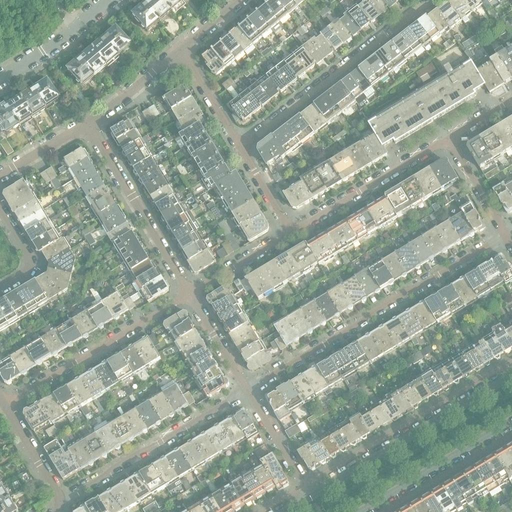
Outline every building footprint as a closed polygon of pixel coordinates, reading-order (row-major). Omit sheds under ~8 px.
[(170,11),(160,0),(147,0),(143,3),(159,22),(159,21),(159,20),(170,11)] [(182,1),(181,0),(160,0),(170,11),(182,1)] [(289,14),(276,0),(273,0),(272,1),(271,0),(266,4),(265,5),(266,6),(279,22),(289,14)] [(298,7),(291,0),(276,0),(289,14),(294,10),(301,18),(304,15),(298,7)] [(379,16),(366,0),(360,0),(362,2),(356,6),(370,24),(379,16)] [(388,10),(380,0),(366,0),(379,16),(388,10)] [(397,3),(394,0),(380,0),(388,10),(397,3)] [(473,13),(462,0),(452,0),(448,4),(462,21),(465,24),(469,20),(466,18),(473,13)] [(483,5),(482,4),(478,0),(462,0),(473,13),(483,5)] [(159,22),(143,3),(138,7),(137,8),(133,10),(133,12),(129,15),(133,20),(135,18),(146,31),(147,30),(148,31),(153,27),(152,26),(158,21),(158,22),(159,22)] [(462,21),(448,4),(445,3),(443,5),(442,8),(439,11),(450,30),(462,21)] [(279,22),(266,6),(263,9),(262,8),(257,12),(256,13),(257,14),(270,30),(279,22)] [(370,24),(356,6),(351,11),(348,7),(344,10),(347,13),(361,31),(370,24)] [(450,30),(439,11),(438,10),(427,19),(440,35),(445,31),(447,33),(450,30)] [(497,16),(492,10),(488,13),(495,22),(504,15),(502,13),(497,16)] [(361,31),(347,13),(338,21),(352,38),(361,31)] [(270,30),(257,14),(254,16),(253,15),(248,19),(248,20),(247,20),(248,21),(261,37),(270,30)] [(440,35),(427,19),(424,21),(422,21),(420,23),(420,24),(419,25),(432,41),(440,35)] [(261,37),(248,21),(245,24),(244,23),(239,27),(238,28),(239,29),(252,45),(261,37)] [(352,38),(338,21),(329,27),(343,45),(352,38)] [(432,41),(419,25),(415,28),(414,28),(412,29),(411,31),(410,32),(423,48),(432,41)] [(343,45),(329,27),(320,34),(334,52),(343,45)] [(129,44),(116,30),(114,28),(112,30),(111,30),(107,33),(107,34),(102,38),(116,55),(129,44)] [(305,34),(301,28),(297,31),(302,37),(305,34)] [(252,45),(239,29),(236,31),(235,30),(230,34),(230,35),(229,35),(230,36),(243,52),(252,45)] [(423,48),(410,32),(407,34),(405,34),(403,36),(403,38),(402,38),(414,55),(423,48)] [(334,52),(320,34),(311,42),(325,59),(334,52)] [(243,52),(230,36),(227,39),(226,38),(221,42),(220,43),(221,44),(234,60),(243,52)] [(116,55),(102,38),(97,42),(96,42),(92,45),(92,47),(90,48),(104,65),(116,55)] [(414,55),(402,38),(398,41),(397,41),(395,43),(394,44),(393,45),(406,61),(414,55)] [(478,43),(474,38),(469,41),(472,46),(478,43)] [(316,66),(302,48),(297,52),(295,50),(294,51),(286,40),(282,43),(293,55),(307,73),(316,66)] [(325,59),(311,42),(302,48),(316,66),(325,59)] [(234,60),(221,44),(218,46),(217,45),(212,50),(211,50),(212,52),(225,68),(234,60)] [(406,61),(393,45),(390,48),(388,48),(386,49),(386,51),(385,52),(397,68),(398,67),(399,69),(407,63),(406,61)] [(511,80),(511,64),(504,52),(502,47),(494,52),(497,56),(511,81),(511,80)] [(104,65),(90,48),(88,50),(86,50),(83,53),(83,54),(78,58),(92,75),(104,65)] [(268,55),(273,51),(271,48),(268,50),(267,49),(261,54),(264,58),(265,57),(268,55)] [(225,68),(212,52),(209,54),(208,53),(203,57),(202,58),(206,63),(206,64),(208,67),(210,70),(211,72),(213,74),(215,76),(215,75),(215,76),(225,68)] [(397,68),(385,52),(381,54),(380,54),(378,56),(377,58),(376,58),(389,74),(393,71),(396,74),(400,70),(397,68)] [(307,73),(293,55),(284,62),(298,80),(307,73)] [(504,85),(490,60),(489,61),(487,56),(473,65),(485,87),(490,94),(504,85)] [(511,81),(497,56),(490,60),(504,85),(511,81)] [(276,69),(270,62),(265,57),(264,58),(265,61),(263,62),(268,67),(267,68),(271,73),(266,77),(280,94),(289,87),(276,69)] [(92,75),(78,58),(73,62),(72,63),(68,65),(68,67),(66,69),(80,85),(92,75)] [(250,60),(249,58),(246,61),(251,67),(254,65),(250,60)] [(389,74),(376,58),(373,61),(371,61),(369,62),(369,64),(368,65),(380,81),(389,74)] [(395,144),(476,96),(474,94),(485,87),(473,65),(470,60),(452,71),(449,67),(444,70),(447,74),(367,122),(374,134),(383,149),(394,142),(395,144)] [(298,80),(284,62),(276,69),(289,87),(298,80)] [(380,81),(368,65),(364,67),(363,68),(360,69),(360,71),(359,72),(372,88),(380,81)] [(372,88),(359,72),(356,74),(354,74),(352,76),(352,77),(351,78),(363,94),(372,88)] [(119,83),(126,77),(123,73),(116,79),(119,83)] [(280,94),(266,77),(258,83),(271,101),(280,94)] [(56,98),(53,92),(59,88),(53,78),(47,82),(45,80),(43,82),(42,81),(38,84),(37,85),(32,89),(44,108),(44,107),(56,98)] [(235,84),(231,78),(230,79),(222,86),(226,91),(227,91),(231,87),(235,84)] [(363,94),(351,78),(342,85),(355,101),(363,94)] [(271,101),(258,83),(255,85),(248,91),(262,108),(271,101)] [(355,101),(342,85),(333,92),(332,92),(329,93),(329,95),(328,96),(342,113),(356,102),(355,101)] [(239,98),(234,90),(231,87),(227,91),(235,101),(230,105),(235,112),(231,116),(235,123),(240,119),(242,121),(243,122),(244,121),(244,122),(253,115),(239,98)] [(173,110),(191,98),(185,88),(166,99),(173,110)] [(44,108),(32,89),(27,92),(25,92),(21,94),(21,96),(18,97),(31,116),(32,119),(41,114),(40,112),(45,109),(44,108)] [(262,108),(248,91),(239,98),(253,115),(262,108)] [(342,113),(328,96),(326,96),(324,98),(323,99),(314,106),(328,124),(342,113)] [(31,116),(18,97),(17,99),(15,98),(11,101),(11,102),(5,106),(17,125),(18,124),(17,123),(29,116),(30,117),(31,116)] [(179,121),(198,109),(191,98),(173,110),(179,121)] [(17,125),(5,106),(0,109),(0,126),(4,132),(11,128),(12,130),(18,126),(17,125)] [(160,115),(154,106),(149,110),(154,119),(156,121),(160,118),(158,115),(160,115)] [(328,124),(314,106),(306,113),(304,113),(302,115),(301,116),(301,117),(314,134),(328,124)] [(180,136),(198,125),(199,125),(203,122),(201,119),(202,118),(201,117),(202,116),(198,109),(179,121),(183,128),(182,129),(179,134),(172,138),(173,140),(180,136)] [(154,119),(149,110),(144,113),(148,120),(150,122),(154,119)] [(314,134),(301,117),(300,117),(298,117),(296,119),(296,121),(287,128),(300,145),(314,134)] [(505,152),(511,148),(511,120),(509,122),(508,125),(506,126),(503,126),(502,126),(493,132),(505,152)] [(117,141),(135,130),(130,121),(112,132),(112,133),(111,135),(113,138),(116,138),(117,141)] [(205,136),(204,134),(205,134),(201,128),(200,129),(198,126),(199,125),(198,125),(180,136),(183,140),(184,139),(188,145),(204,136),(205,136)] [(300,145),(287,128),(278,134),(277,134),(273,137),(287,156),(300,145)] [(123,151),(141,140),(135,130),(117,141),(118,142),(117,144),(118,147),(121,147),(123,151)] [(479,168),(505,152),(493,132),(483,137),(482,140),(480,141),(477,141),(469,146),(468,149),(479,168)] [(387,156),(383,149),(374,134),(360,143),(361,145),(372,164),(387,156)] [(212,146),(211,145),(211,144),(208,138),(206,139),(204,136),(188,145),(187,146),(190,151),(191,150),(195,156),(211,147),(212,146)] [(287,156),(273,137),(259,148),(258,152),(267,166),(280,158),(281,160),(287,156)] [(128,159),(146,149),(141,140),(123,151),(122,154),(124,157),(127,156),(128,159)] [(348,179),(367,168),(368,168),(371,166),(371,165),(372,164),(361,145),(331,162),(342,182),(343,182),(345,182),(347,180),(348,179)] [(218,157),(217,155),(214,149),(213,150),(211,147),(195,156),(193,157),(196,161),(197,160),(201,166),(217,157),(218,157)] [(134,169),(152,158),(146,149),(128,159),(129,160),(128,163),(129,166),(132,166),(134,169)] [(88,159),(87,159),(86,156),(87,154),(85,151),(82,151),(82,150),(66,159),(69,164),(65,167),(68,171),(71,169),(88,159)] [(224,167),(223,166),(224,166),(220,160),(218,160),(217,157),(201,166),(200,167),(202,172),(204,171),(207,177),(210,176),(223,168),(224,167)] [(140,178),(158,167),(152,158),(134,169),(135,170),(133,172),(135,175),(138,175),(140,178)] [(77,178),(93,168),(91,165),(93,163),(91,160),(88,160),(88,159),(71,169),(74,173),(71,175),(74,180),(77,178)] [(427,199),(457,181),(445,161),(420,176),(419,176),(416,178),(416,179),(415,179),(427,199)] [(342,182),(331,162),(300,181),(303,185),(302,185),(311,201),(313,200),(315,200),(317,198),(318,197),(337,186),(338,186),(341,184),(342,183),(342,182)] [(283,178),(291,173),(294,170),(296,168),(293,163),(274,177),(277,182),(283,178)] [(145,188),(164,177),(163,177),(166,175),(164,171),(165,170),(162,165),(158,167),(140,178),(140,179),(139,181),(141,184),(143,184),(145,188)] [(55,179),(57,178),(51,168),(46,171),(52,181),(55,179)] [(82,187),(98,177),(97,174),(98,172),(96,169),(93,169),(93,168),(77,178),(80,183),(75,186),(77,191),(82,187)] [(230,178),(230,177),(230,176),(227,170),(225,171),(223,168),(210,176),(216,186),(230,178)] [(488,180),(500,173),(497,168),(485,176),(488,180)] [(52,181),(46,171),(39,176),(45,185),(50,182),(54,189),(57,187),(52,181)] [(507,179),(503,172),(498,175),(502,182),(507,179)] [(245,188),(244,187),(239,180),(240,178),(238,176),(237,175),(236,174),(230,178),(216,186),(225,200),(245,188)] [(88,197),(104,187),(102,184),(104,181),(102,178),(99,178),(98,177),(82,187),(88,197)] [(151,197),(169,186),(164,177),(145,188),(146,188),(144,191),(146,194),(149,194),(151,197)] [(285,182),(283,178),(277,182),(279,186),(285,182)] [(397,217),(427,199),(415,179),(414,180),(413,180),(410,181),(410,183),(390,194),(389,194),(386,196),(386,197),(385,198),(397,217)] [(36,201),(32,194),(35,193),(29,183),(26,184),(25,181),(5,193),(5,196),(11,206),(10,207),(15,214),(16,213),(36,201)] [(311,201),(302,185),(293,191),(285,195),(293,209),(297,210),(304,205),(306,205),(309,203),(309,202),(311,201)] [(511,200),(505,188),(503,185),(493,191),(503,208),(507,214),(510,214),(511,212),(511,200)] [(157,206),(175,195),(169,186),(151,197),(150,200),(152,203),(155,203),(157,206)] [(94,206),(110,196),(108,193),(109,191),(107,188),(105,188),(104,187),(88,197),(94,206)] [(252,202),(253,200),(251,198),(250,197),(245,188),(225,200),(233,214),(253,202),(252,202)] [(480,220),(471,204),(465,194),(454,200),(461,210),(463,214),(475,233),(478,232),(480,232),(484,230),(484,229),(484,227),(485,227),(481,221),(480,221),(480,220)] [(162,215),(180,204),(175,195),(157,206),(157,207),(156,209),(157,212),(160,212),(162,215)] [(449,203),(445,195),(441,197),(446,205),(449,203)] [(99,215),(115,206),(113,202),(115,200),(113,197),(110,197),(110,196),(94,206),(99,215)] [(72,206),(67,198),(63,200),(69,208),(72,206)] [(397,217),(385,198),(381,200),(380,202),(371,207),(370,207),(367,208),(367,210),(366,210),(378,230),(398,218),(397,217)] [(22,223),(41,211),(36,202),(37,202),(36,201),(16,213),(16,214),(18,217),(18,219),(19,221),(21,222),(22,223)] [(261,216),(260,215),(256,208),(256,206),(255,204),(253,203),(253,202),(233,214),(242,228),(261,216)] [(440,208),(437,203),(432,207),(435,212),(440,208)] [(168,225),(186,214),(180,204),(162,215),(162,216),(161,218),(163,221),(166,221),(168,225)] [(105,225),(121,215),(119,211),(120,209),(119,206),(116,206),(115,206),(99,215),(105,225)] [(450,214),(445,206),(442,209),(446,217),(450,214)] [(378,230),(366,210),(365,211),(364,210),(361,212),(361,213),(352,219),(350,219),(346,221),(358,242),(378,230)] [(28,233),(48,222),(41,211),(22,223),(22,224),(24,227),(24,229),(25,231),(27,232),(28,233)] [(173,234),(191,223),(186,214),(168,225),(167,228),(168,231),(171,231),(173,234)] [(475,233),(463,214),(449,222),(461,242),(469,237),(471,237),(474,236),(474,234),(475,233)] [(108,235),(127,224),(125,221),(126,218),(124,215),(121,215),(105,225),(110,233),(108,235)] [(83,225),(77,216),(73,218),(78,227),(79,228),(83,225)] [(267,232),(268,228),(261,216),(242,228),(250,242),(267,232)] [(413,225),(410,220),(402,225),(405,230),(413,225)] [(224,221),(218,225),(221,230),(222,232),(224,234),(226,237),(230,234),(231,234),(224,221)] [(358,242),(346,221),(341,224),(341,225),(332,230),(331,230),(328,232),(327,233),(327,234),(339,254),(358,242)] [(34,243),(54,231),(48,222),(28,233),(28,234),(30,237),(30,239),(31,241),(33,242),(34,243)] [(461,242),(449,222),(436,230),(447,250),(456,245),(458,245),(460,244),(460,242),(461,242)] [(178,243),(197,232),(191,223),(173,234),(174,235),(172,237),(174,240),(177,240),(178,243)] [(116,243),(132,234),(130,230),(131,228),(130,225),(127,225),(127,224),(108,235),(113,244),(115,242),(116,243)] [(84,237),(95,230),(92,226),(82,232),(84,237)] [(447,250),(436,230),(422,238),(434,258),(442,253),(444,254),(447,252),(447,250)] [(43,252),(60,242),(54,231),(34,243),(34,244),(36,247),(36,249),(37,251),(39,252),(40,253),(43,252)] [(411,241),(405,231),(401,233),(407,244),(411,241)] [(184,252),(202,241),(197,232),(178,243),(179,244),(178,246),(180,249),(182,249),(184,252)] [(226,237),(224,234),(222,232),(218,235),(221,240),(226,237)] [(121,252),(138,242),(136,239),(137,237),(135,234),(132,234),(116,243),(121,252)] [(239,249),(231,235),(230,234),(226,237),(228,241),(234,252),(239,249)] [(339,254),(327,234),(326,234),(324,234),(322,236),(321,237),(313,242),(312,242),(311,242),(307,245),(318,264),(319,265),(339,254)] [(434,258),(422,238),(409,247),(420,266),(429,261),(431,262),(433,260),(433,258),(434,258)] [(420,266),(409,247),(397,254),(394,248),(396,247),(391,239),(387,241),(395,255),(407,274),(415,269),(417,270),(420,268),(420,266)] [(50,263),(69,251),(63,240),(60,242),(43,252),(45,256),(45,258),(47,260),(48,261),(49,261),(50,263)] [(190,261),(208,250),(202,241),(184,252),(185,253),(183,256),(185,259),(188,259),(190,261)] [(234,252),(228,241),(222,245),(224,249),(228,256),(234,252)] [(127,261),(143,251),(141,249),(143,246),(141,243),(138,243),(138,242),(121,252),(127,261)] [(318,264),(307,245),(306,245),(304,245),(301,247),(301,248),(293,253),(282,259),(280,259),(278,261),(277,262),(277,263),(288,283),(303,274),(311,286),(316,283),(308,271),(318,264)] [(224,249),(217,253),(221,260),(228,256),(224,249)] [(216,263),(209,251),(208,250),(190,261),(190,262),(188,262),(188,263),(190,266),(189,268),(191,273),(193,272),(194,274),(197,274),(216,263)] [(65,267),(75,260),(69,251),(50,263),(51,265),(50,269),(63,272),(65,267)] [(149,262),(147,258),(148,255),(146,252),(144,253),(143,251),(127,261),(133,271),(149,262)] [(407,274),(395,255),(382,262),(394,282),(402,277),(404,278),(406,276),(407,274)] [(511,282),(511,272),(506,264),(506,263),(503,257),(500,256),(496,258),(495,261),(492,262),(504,282),(506,286),(511,282)] [(138,280),(155,271),(152,267),(154,265),(152,262),(149,262),(133,271),(138,280)] [(394,282),(382,262),(369,270),(380,290),(389,285),(391,286),(393,284),(393,282),(394,282)] [(504,282),(492,262),(492,263),(490,262),(487,264),(487,266),(479,271),(490,290),(504,282)] [(288,283),(277,263),(276,263),(274,263),(272,265),(271,266),(252,277),(251,277),(248,279),(247,280),(246,281),(252,290),(255,296),(258,301),(288,283)] [(380,290),(369,270),(359,277),(350,263),(347,265),(356,279),(367,298),(375,293),(377,294),(379,293),(380,290)] [(68,289),(62,279),(63,272),(50,269),(49,274),(46,276),(58,295),(68,289)] [(490,290),(479,271),(478,271),(476,270),(474,272),(474,274),(465,279),(477,298),(490,290)] [(143,289),(160,279),(158,276),(159,274),(158,271),(155,271),(138,280),(143,289)] [(58,295),(46,276),(45,277),(45,276),(43,276),(41,278),(40,279),(37,281),(36,282),(47,301),(58,295)] [(87,279),(83,293),(91,290),(95,288),(91,283),(87,276),(87,279)] [(367,298),(356,279),(345,285),(340,277),(337,278),(342,287),(353,307),(362,301),(364,302),(366,301),(366,298),(367,298)] [(168,292),(169,289),(168,288),(169,286),(166,282),(164,282),(162,278),(161,278),(161,279),(160,279),(143,289),(140,291),(141,291),(130,298),(129,298),(135,307),(133,303),(143,295),(148,304),(168,292)] [(477,298),(465,279),(463,279),(460,280),(460,282),(452,287),(463,306),(477,298)] [(252,290),(246,281),(246,280),(241,283),(241,282),(240,281),(238,281),(236,281),(234,283),(239,292),(244,290),(246,293),(248,292),(252,290)] [(47,301),(36,282),(35,282),(33,282),(31,283),(30,285),(27,287),(26,288),(38,307),(47,301)] [(218,305),(232,297),(231,296),(233,295),(229,288),(226,287),(208,298),(207,301),(209,304),(211,304),(213,308),(218,305)] [(353,307),(342,287),(328,295),(340,315),(348,310),(350,310),(353,309),(353,307)] [(463,306),(452,287),(451,287),(449,287),(447,288),(447,290),(439,295),(450,314),(463,306)] [(38,307),(26,288),(25,288),(23,288),(21,289),(20,291),(17,293),(18,293),(17,294),(28,313),(38,307)] [(114,320),(103,302),(103,303),(95,288),(91,290),(94,296),(93,296),(99,305),(94,308),(91,304),(85,308),(98,329),(99,329),(101,330),(103,328),(103,326),(114,320)] [(129,311),(122,299),(119,293),(103,302),(114,320),(116,320),(118,319),(119,317),(129,311)] [(28,313),(17,294),(16,294),(15,294),(13,294),(11,295),(10,297),(8,299),(7,299),(18,319),(28,313)] [(135,307),(129,298),(128,295),(122,299),(129,311),(135,307)] [(340,315),(328,295),(315,303),(326,323),(335,318),(337,318),(339,317),(340,315)] [(450,314),(439,295),(438,295),(436,295),(433,296),(433,298),(425,303),(437,322),(450,314)] [(303,301),(300,296),(294,299),(297,304),(303,301)] [(219,317),(237,306),(237,305),(242,302),(240,299),(237,301),(236,299),(234,300),(232,297),(218,305),(213,308),(212,310),(214,313),(217,313),(219,317)] [(18,319),(7,299),(6,300),(3,300),(1,301),(1,303),(0,303),(0,310),(8,325),(18,319)] [(98,329),(85,308),(82,302),(78,304),(84,314),(73,321),(83,338),(85,339),(88,337),(88,335),(98,329)] [(326,323),(315,303),(301,311),(313,331),(321,326),(323,326),(326,325),(326,323)] [(437,322),(425,303),(424,303),(422,303),(420,304),(420,306),(411,311),(423,331),(437,322)] [(57,316),(66,310),(62,304),(53,310),(57,316)] [(225,326),(243,315),(244,314),(241,309),(240,310),(237,306),(219,317),(218,319),(220,322),(222,323),(225,326)] [(0,329),(8,325),(0,310),(0,329)] [(313,331),(301,311),(288,319),(299,339),(308,334),(310,334),(312,333),(313,331)] [(423,331),(411,311),(411,312),(409,311),(406,312),(406,314),(398,319),(410,339),(410,338),(415,346),(419,344),(414,336),(423,331)] [(184,324),(189,321),(187,318),(188,316),(186,313),(184,313),(165,324),(165,326),(169,334),(170,333),(184,324)] [(83,338),(73,321),(68,314),(66,316),(70,323),(57,331),(67,348),(68,347),(70,348),(72,347),(72,345),(83,338)] [(230,335),(250,323),(247,318),(245,319),(243,315),(225,326),(224,328),(226,332),(228,332),(230,335)] [(299,339),(288,319),(274,327),(280,338),(286,347),(294,342),(296,343),(299,341),(299,339)] [(410,339),(398,319),(397,320),(395,319),(393,320),(393,322),(385,327),(396,347),(410,339)] [(176,342),(194,331),(193,328),(194,326),(192,322),(189,322),(189,321),(184,324),(170,333),(173,337),(171,338),(174,343),(176,342)] [(511,321),(509,324),(510,325),(503,329),(511,343),(511,321)] [(235,344),(254,333),(251,329),(253,328),(250,323),(230,335),(232,339),(231,341),(233,344),(235,344)] [(396,347),(385,327),(384,328),(382,327),(380,328),(379,331),(371,336),(382,355),(396,347)] [(259,342),(257,338),(259,337),(261,336),(260,334),(264,332),(262,328),(254,333),(235,344),(238,348),(237,350),(239,353),(241,353),(259,342)] [(511,348),(511,343),(503,329),(502,328),(492,334),(504,353),(505,353),(507,354),(510,352),(510,350),(511,348)] [(67,348),(57,331),(41,340),(52,357),(53,357),(54,357),(57,356),(57,354),(67,348)] [(182,351),(200,340),(198,337),(199,335),(197,331),(195,331),(194,331),(176,342),(179,346),(177,347),(180,352),(182,351)] [(52,357),(41,340),(38,334),(32,338),(36,343),(26,349),(36,366),(37,366),(39,367),(41,365),(42,363),(52,357)] [(504,353),(492,334),(482,340),(494,359),(495,359),(497,360),(500,358),(500,356),(504,353)] [(154,348),(160,345),(154,335),(148,339),(154,348)] [(382,355),(371,336),(368,335),(366,337),(366,339),(358,343),(369,363),(382,355)] [(24,345),(19,338),(15,341),(19,347),(24,345)] [(286,347),(280,338),(274,341),(275,342),(277,345),(278,348),(280,351),(286,347)] [(157,354),(154,348),(148,339),(147,339),(145,339),(143,340),(143,342),(134,347),(145,366),(146,365),(150,371),(163,363),(157,354)] [(185,361),(206,349),(204,346),(205,344),(203,341),(200,341),(200,340),(182,351),(184,356),(183,357),(185,361)] [(494,359),(482,340),(472,346),(484,366),(485,365),(487,366),(490,365),(490,362),(494,359)] [(251,360),(265,351),(262,347),(264,346),(261,341),(259,342),(241,353),(243,357),(242,359),(244,362),(246,363),(247,363),(252,360),(251,360)] [(369,363),(358,343),(357,344),(355,343),(353,345),(352,347),(344,351),(356,371),(369,363)] [(473,372),(462,352),(457,344),(455,345),(456,347),(456,352),(458,354),(451,358),(463,378),(464,377),(466,379),(469,377),(469,374),(473,372)] [(423,357),(433,351),(430,346),(420,351),(423,357)] [(484,366),(472,346),(462,352),(473,372),(474,371),(477,373),(479,371),(479,368),(484,366)] [(145,366),(134,347),(132,347),(129,348),(129,350),(120,355),(132,374),(145,366)] [(36,366),(26,349),(11,358),(21,375),(22,375),(24,376),(26,374),(26,372),(36,366)] [(193,370),(212,359),(211,358),(212,357),(210,353),(208,353),(206,349),(185,361),(189,367),(190,366),(193,370)] [(252,372),(271,361),(271,359),(266,350),(265,351),(251,360),(252,360),(247,363),(248,366),(248,369),(249,371),(252,372)] [(408,358),(403,350),(399,352),(405,361),(408,358)] [(356,371),(344,351),(344,352),(342,351),(339,353),(339,355),(331,360),(342,379),(356,371)] [(418,359),(422,356),(420,352),(410,358),(412,362),(414,364),(419,361),(418,359)] [(132,374),(120,355),(118,355),(116,356),(116,358),(107,363),(119,382),(132,374)] [(21,375),(11,358),(10,356),(8,358),(9,359),(0,364),(0,375),(5,385),(7,384),(9,385),(11,383),(12,381),(21,375)] [(463,378),(451,358),(441,364),(453,384),(454,384),(456,385),(459,383),(459,381),(463,378)] [(199,379),(217,368),(218,366),(216,362),(214,362),(212,359),(193,370),(191,371),(194,375),(196,375),(199,379)] [(342,379),(331,360),(330,360),(328,359),(326,361),(326,363),(317,368),(329,387),(342,379)] [(119,382),(107,363),(107,364),(105,363),(103,364),(102,366),(94,371),(105,390),(119,382)] [(453,384),(441,364),(431,371),(443,390),(444,390),(446,391),(449,389),(448,387),(453,384)] [(329,387),(317,368),(315,367),(312,369),(312,371),(304,376),(315,395),(324,390),(327,395),(332,392),(330,389),(329,387)] [(443,390),(431,371),(429,367),(423,371),(425,374),(420,377),(432,397),(433,396),(435,397),(438,395),(438,393),(443,390)] [(218,381),(223,378),(223,377),(223,375),(221,372),(219,372),(217,368),(199,379),(197,380),(200,385),(201,384),(204,388),(218,380),(218,381)] [(105,390),(94,371),(93,372),(92,371),(89,372),(89,375),(80,380),(91,398),(105,390)] [(315,395),(304,376),(303,376),(301,376),(299,377),(299,379),(290,384),(302,404),(315,395)] [(432,397),(420,377),(410,383),(422,403),(423,402),(425,403),(428,402),(428,399),(432,397)] [(210,398),(228,387),(229,384),(227,381),(225,381),(223,378),(218,381),(218,380),(204,388),(202,389),(207,397),(210,398)] [(378,382),(376,378),(370,382),(372,386),(378,382)] [(91,398),(80,380),(78,379),(76,381),(75,382),(67,388),(78,406),(79,406),(84,415),(87,413),(85,409),(82,408),(80,405),(91,398)] [(422,403),(410,383),(400,389),(412,409),(413,408),(415,410),(418,408),(418,405),(422,403)] [(302,404),(290,384),(288,384),(285,385),(285,387),(277,392),(288,412),(302,404)] [(189,405),(183,396),(177,386),(163,395),(174,414),(183,409),(185,410),(187,408),(187,406),(189,405)] [(78,406),(67,388),(66,388),(65,387),(62,389),(62,391),(53,396),(65,414),(71,423),(74,421),(72,417),(69,416),(67,413),(78,406)] [(412,409),(400,389),(390,395),(401,415),(402,414),(405,416),(407,414),(407,412),(412,409)] [(194,402),(191,396),(189,392),(183,396),(189,405),(194,402)] [(290,415),(288,412),(277,392),(274,394),(272,393),(267,396),(267,397),(267,399),(266,399),(270,405),(280,422),(290,415)] [(65,414),(53,396),(51,395),(49,397),(49,399),(40,404),(50,421),(51,422),(65,414)] [(174,414),(163,395),(150,403),(161,422),(169,417),(171,418),(174,416),(174,414)] [(401,415),(390,395),(380,402),(391,421),(392,421),(394,422),(397,420),(397,418),(401,415)] [(391,421),(380,402),(369,408),(381,427),(382,427),(384,428),(387,426),(387,424),(391,421)] [(50,421),(40,404),(39,404),(37,403),(35,405),(35,407),(29,410),(27,410),(24,411),(24,413),(23,414),(33,431),(50,421)] [(161,422),(150,403),(136,411),(148,430),(156,425),(158,426),(160,424),(161,422)] [(316,412),(312,407),(307,410),(310,416),(316,412)] [(381,427),(369,408),(359,414),(371,433),(372,433),(374,434),(377,433),(377,430),(381,427)] [(113,420),(107,410),(101,413),(108,423),(113,420)] [(148,430),(136,411),(123,419),(134,438),(143,433),(144,434),(147,432),(147,430),(148,430)] [(259,434),(249,418),(245,412),(243,411),(237,414),(237,416),(234,418),(246,438),(248,441),(259,434)] [(371,433),(359,414),(349,420),(360,440),(361,439),(364,440),(366,439),(366,436),(371,433)] [(246,438),(234,418),(233,418),(231,418),(229,419),(229,421),(220,426),(232,446),(246,438)] [(134,438),(123,419),(109,427),(120,447),(129,441),(131,442),(133,441),(134,438)] [(360,440),(349,420),(339,426),(350,446),(351,445),(353,446),(356,445),(356,442),(360,440)] [(303,423),(298,426),(302,433),(307,430),(303,423)] [(297,425),(289,430),(286,431),(286,432),(290,439),(301,432),(297,425)] [(232,446),(220,426),(218,426),(215,427),(215,429),(206,434),(219,454),(232,446)] [(350,446),(339,426),(328,433),(340,452),(341,451),(343,453),(346,451),(346,448),(350,446)] [(120,447),(109,427),(96,435),(107,454),(116,449),(118,450),(120,449),(120,447)] [(66,433),(63,428),(58,432),(61,437),(66,433)] [(72,439),(69,433),(61,438),(64,443),(72,439)] [(340,452),(328,433),(318,439),(330,458),(331,458),(333,459),(336,457),(336,455),(340,452)] [(219,454),(206,434),(206,435),(204,434),(202,435),(202,437),(193,442),(205,462),(211,472),(213,471),(207,461),(219,454)] [(107,454),(96,435),(82,444),(94,463),(102,457),(104,458),(107,457),(107,455),(107,454)] [(330,458),(318,439),(307,445),(319,464),(320,464),(323,465),(325,463),(325,461),(330,458)] [(57,440),(52,443),(44,448),(63,481),(80,471),(70,453),(66,456),(57,440)] [(205,462),(193,442),(193,443),(191,442),(189,443),(188,445),(180,450),(192,470),(205,462)] [(94,463),(82,444),(69,452),(70,453),(80,471),(80,470),(81,470),(89,466),(91,466),(93,465),(93,463),(94,463)] [(265,445),(255,452),(258,457),(260,456),(261,458),(270,453),(265,445)] [(319,464),(307,445),(297,451),(309,471),(310,470),(312,471),(315,470),(315,467),(319,464)] [(192,470),(180,450),(179,451),(177,450),(175,451),(175,453),(166,459),(178,478),(192,470)] [(511,460),(506,451),(505,451),(504,450),(498,453),(500,456),(497,458),(496,456),(495,456),(495,457),(509,479),(510,480),(509,481),(511,485),(511,460)] [(289,483),(272,456),(261,463),(262,465),(275,487),(277,490),(283,487),(284,488),(288,486),(287,484),(289,483)] [(509,479),(495,457),(494,458),(493,456),(487,459),(489,462),(486,464),(485,462),(485,463),(499,486),(505,483),(504,482),(509,479)] [(178,478),(166,459),(164,458),(162,460),(161,462),(153,467),(165,487),(178,478)] [(499,486),(485,463),(484,464),(483,462),(477,465),(479,468),(476,470),(475,469),(474,469),(475,469),(488,491),(489,493),(499,486)] [(275,487),(262,465),(252,471),(265,493),(267,492),(268,493),(273,490),(272,489),(275,487)] [(165,487),(153,467),(152,467),(150,466),(148,468),(148,470),(140,475),(151,495),(165,487)] [(488,491),(475,469),(473,470),(472,468),(467,472),(468,475),(465,476),(465,475),(464,475),(464,476),(477,498),(478,499),(484,496),(483,494),(488,491)] [(265,493),(252,471),(242,477),(255,499),(257,498),(257,499),(262,497),(261,495),(265,493)] [(151,495),(140,475),(139,475),(138,474),(135,476),(134,478),(126,483),(138,503),(151,495)] [(477,498),(464,476),(463,476),(462,475),(456,478),(458,481),(455,483),(454,481),(453,481),(454,482),(467,504),(468,505),(473,502),(472,501),(477,498)] [(255,499),(242,477),(231,484),(244,506),(246,504),(247,506),(252,503),(251,502),(255,499)] [(467,504),(454,482),(453,483),(452,481),(446,484),(448,487),(445,489),(444,487),(443,487),(443,488),(456,510),(458,511),(463,508),(462,507),(467,504)] [(138,503),(126,483),(124,482),(121,484),(121,486),(113,491),(125,511),(138,503)] [(244,506),(231,484),(220,490),(233,511),(235,511),(236,511),(241,509),(240,508),(244,506)] [(453,511),(456,510),(443,488),(442,488),(441,487),(437,490),(437,492),(436,492),(436,493),(433,495),(432,493),(432,494),(443,511),(453,511)] [(0,502),(8,498),(9,498),(6,493),(4,494),(0,488),(0,502)] [(122,511),(125,511),(113,491),(112,491),(110,490),(108,492),(108,494),(99,499),(106,511),(122,511)] [(233,511),(220,490),(209,497),(218,511),(233,511)] [(443,511),(432,494),(431,495),(430,494),(426,496),(426,498),(425,499),(422,501),(422,500),(421,500),(421,501),(427,511),(443,511)] [(218,511),(209,497),(199,503),(204,511),(218,511)] [(13,510),(16,509),(11,502),(9,503),(7,500),(8,499),(8,498),(0,502),(0,511),(13,511),(14,511),(13,510)] [(106,511),(99,499),(97,499),(94,500),(94,502),(86,507),(88,511),(106,511)] [(427,511),(421,501),(419,500),(415,503),(415,505),(414,505),(414,506),(412,508),(411,506),(410,507),(413,511),(427,511)] [(35,511),(37,511),(45,507),(42,502),(33,507),(35,511)] [(150,511),(153,511),(147,502),(142,505),(145,511),(150,511)] [(500,511),(510,506),(508,502),(498,508),(500,511)] [(204,511),(199,503),(189,509),(190,511),(204,511)]
